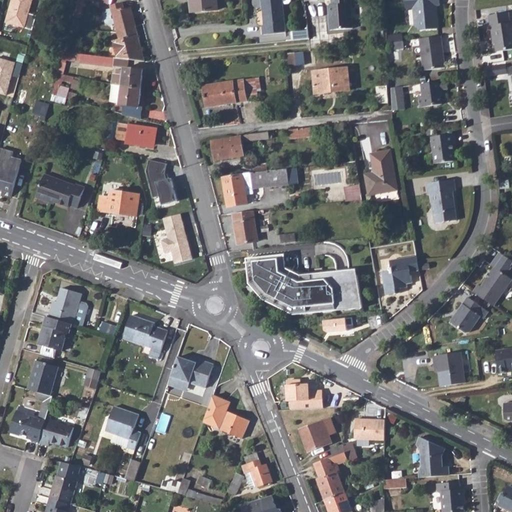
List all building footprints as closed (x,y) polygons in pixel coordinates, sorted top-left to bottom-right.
[(10,0),(4,23),(32,31),(36,16),(29,14),(32,0),(10,0)] [(78,0),(74,17),(80,18),(84,0),(89,0),(110,4),(110,0),(78,0)] [(213,0),(189,0),(190,12),(214,11),(213,0)] [(253,0),(253,2),(253,4),(253,7),(255,8),(258,9),(261,9),(263,9),(262,7),(255,8),(254,0),(253,0)] [(261,0),(262,7),(263,9),(264,26),(262,26),(263,35),(286,33),(285,25),(285,24),(283,5),(289,4),(290,2),(290,0),(261,0)] [(330,0),(331,6),(328,6),(330,31),(353,29),(350,0),(330,0)] [(437,0),(403,0),(404,9),(413,9),(414,29),(419,33),(436,31),(434,13),(433,13),(433,7),(438,7),(437,0)] [(122,4),(111,7),(112,11),(103,13),(105,22),(110,25),(115,24),(117,33),(128,31),(128,29),(135,27),(130,6),(123,8),(122,4)] [(506,14),(486,17),(488,28),(490,27),(491,36),(493,36),(495,52),(511,49),(511,30),(511,24),(508,24),(506,14)] [(112,42),(117,59),(145,62),(135,27),(128,29),(128,31),(117,33),(119,40),(112,42)] [(293,32),(294,40),(309,39),(308,30),(293,32)] [(440,37),(420,40),(423,71),(444,69),(440,37)] [(403,42),(388,44),(388,51),(404,49),(403,42)] [(296,52),(285,53),(286,67),(297,66),(296,52)] [(114,59),(81,55),(81,64),(114,67),(114,59)] [(0,57),(0,94),(5,96),(12,75),(18,78),(22,64),(0,57)] [(510,72),(511,86),(511,69),(509,70),(508,62),(493,65),(495,74),(510,72)] [(113,74),(112,84),(123,86),(141,88),(143,70),(123,68),(123,75),(113,74)] [(350,68),(314,71),(317,93),(352,90),(350,68)] [(58,74),(52,95),(58,97),(64,75),(58,74)] [(258,78),(204,86),(206,107),(246,102),(245,91),(256,89),(256,84),(259,83),(258,78)] [(447,82),(420,86),(422,100),(419,100),(420,109),(441,106),(440,97),(442,96),(441,92),(448,90),(447,82)] [(141,88),(123,86),(123,90),(115,89),(113,102),(121,103),(121,105),(124,105),(124,116),(142,121),(143,107),(140,107),(141,88)] [(68,93),(66,99),(76,102),(77,96),(68,93)] [(40,121),(44,122),(49,106),(36,102),(32,115),(40,118),(40,121)] [(217,112),(230,110),(229,104),(216,106),(217,112)] [(125,141),(145,145),(146,142),(153,143),(156,129),(119,121),(115,137),(126,139),(125,141)] [(313,128),(290,130),(291,139),(314,137),(313,128)] [(269,132),(240,136),(240,137),(213,142),(216,160),(244,155),(242,141),(273,138),(273,136),(269,136),(269,132)] [(453,152),(452,145),(454,144),(453,135),(431,138),(434,165),(454,162),(453,152)] [(0,148),(0,190),(2,191),(1,195),(11,198),(22,162),(12,158),(13,153),(0,148)] [(379,174),(367,176),(371,196),(398,190),(392,151),(376,154),(379,174)] [(167,165),(148,159),(146,172),(154,197),(160,196),(162,206),(179,203),(173,180),(169,179),(165,173),(167,165)] [(288,169),(242,174),(242,176),(223,178),(228,207),(248,204),(247,196),(252,195),(252,189),(289,185),(288,169)] [(45,174),(36,197),(47,202),(48,200),(67,207),(68,206),(76,209),(84,188),(76,184),(75,186),(45,174)] [(455,180),(429,184),(430,194),(433,194),(437,223),(458,220),(454,191),(457,191),(455,180)] [(348,193),(349,201),(363,199),(361,184),(349,186),(349,193),(348,193)] [(100,197),(98,211),(137,216),(140,195),(110,191),(109,198),(100,197)] [(253,211),(232,213),(237,245),(258,241),(253,211)] [(182,214),(163,220),(168,240),(161,242),(164,255),(171,254),(175,268),(194,262),(182,214)] [(270,232),(263,232),(265,248),(272,247),(270,232)] [(287,253),(248,258),(251,283),(266,299),(294,313),(304,315),(365,309),(359,270),(302,273),(289,267),(287,253)] [(511,262),(497,253),(495,256),(508,266),(511,262)] [(397,293),(396,288),(400,288),(408,286),(407,283),(413,282),(411,272),(419,270),(417,255),(390,260),(391,268),(390,268),(390,269),(383,271),(387,294),(397,293)] [(476,285),(471,292),(490,306),(509,280),(503,275),(509,267),(508,266),(495,256),(489,265),(492,267),(478,286),(476,285)] [(55,301),(51,317),(74,324),(84,326),(90,306),(88,302),(82,300),(84,294),(63,288),(59,302),(55,301)] [(454,316),(452,315),(448,321),(463,332),(467,331),(478,316),(481,318),(486,311),(465,296),(455,310),(457,311),(454,316)] [(51,317),(49,316),(45,328),(47,331),(45,335),(43,335),(41,344),(44,345),(42,354),(56,358),(59,349),(62,350),(64,342),(65,341),(66,341),(69,332),(71,333),(74,324),(51,317)] [(133,316),(125,339),(154,349),(153,352),(162,355),(170,332),(156,327),(156,324),(133,316)] [(355,317),(327,321),(328,331),(332,331),(336,333),(351,331),(350,326),(356,325),(355,317)] [(511,348),(496,351),(499,372),(507,371),(507,369),(511,368),(511,348)] [(433,355),(435,365),(438,365),(439,369),(441,385),(465,382),(461,351),(433,355)] [(179,357),(172,376),(190,382),(206,388),(214,363),(201,359),(199,364),(191,361),(179,357)] [(39,360),(30,389),(40,391),(51,395),(60,366),(39,360)] [(90,368),(85,386),(97,389),(103,372),(90,368)] [(172,376),(169,384),(187,391),(190,382),(172,376)] [(288,384),(290,400),(292,400),(292,410),(326,407),(325,397),(324,388),(311,390),(310,382),(303,383),(288,384)] [(51,395),(40,391),(37,399),(45,401),(52,403),(54,396),(51,395)] [(215,428),(243,440),(251,422),(227,411),(230,403),(213,396),(211,403),(204,421),(216,426),(215,428)] [(47,420),(52,403),(45,401),(40,419),(47,421),(47,420)] [(114,407),(106,432),(131,440),(128,448),(136,451),(142,434),(135,431),(140,416),(114,407)] [(33,440),(40,442),(47,421),(40,419),(28,415),(28,413),(18,410),(11,432),(21,435),(22,434),(34,437),(33,440)] [(388,419),(358,417),(356,438),(387,439),(388,419)] [(329,418),(322,421),(327,435),(335,433),(329,418)] [(47,421),(40,442),(50,445),(51,442),(68,447),(74,428),(47,420),(47,421)] [(327,435),(322,421),(299,429),(307,451),(330,443),(327,435)] [(418,472),(419,477),(448,475),(447,466),(441,467),(441,456),(444,448),(420,437),(417,445),(420,450),(421,466),(418,472)] [(331,450),(334,457),(344,453),(348,462),(357,458),(352,442),(331,450)] [(258,453),(247,457),(249,464),(261,459),(258,453)] [(320,470),(317,472),(319,480),(318,481),(325,501),(345,493),(338,474),(340,474),(337,466),(348,462),(344,453),(334,457),(318,463),(320,470)] [(58,474),(51,497),(69,503),(72,504),(79,481),(78,481),(82,466),(63,461),(59,475),(58,474)] [(132,461),(125,480),(135,482),(142,464),(132,461)] [(261,461),(245,467),(247,473),(252,471),(257,487),(273,482),(268,466),(263,467),(261,461)] [(238,474),(233,487),(240,491),(246,477),(238,474)] [(407,478),(385,480),(385,489),(408,487),(407,478)] [(184,479),(178,494),(212,504),(214,498),(201,494),(188,491),(191,482),(184,479)] [(210,481),(206,489),(220,496),(224,488),(210,481)] [(441,491),(442,511),(456,511),(463,511),(464,511),(463,498),(464,498),(464,489),(460,489),(459,482),(437,483),(437,491),(441,491)] [(500,506),(511,511),(511,487),(510,486),(506,494),(503,495),(500,501),(501,504),(500,506)] [(351,511),(345,493),(325,501),(328,511),(351,511)] [(273,496),(242,505),(244,511),(282,511),(281,509),(278,510),(273,496)] [(69,503),(51,497),(49,505),(51,506),(49,511),(70,511),(71,511),(67,510),(69,503)] [(214,498),(212,504),(221,506),(222,505),(224,501),(214,498)] [(385,511),(386,499),(381,501),(381,504),(370,509),(371,511),(385,511)] [(221,506),(219,511),(234,507),(232,502),(222,505),(221,506)]
